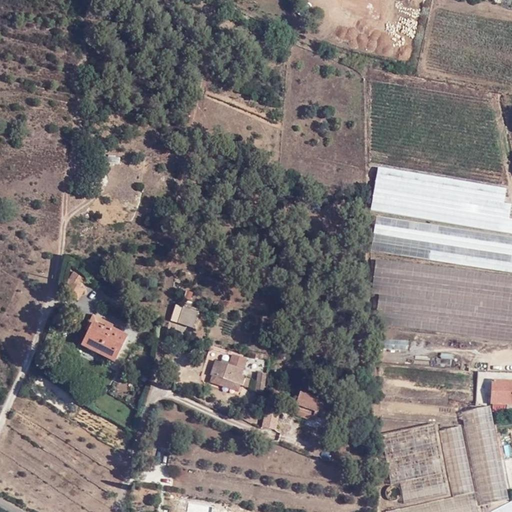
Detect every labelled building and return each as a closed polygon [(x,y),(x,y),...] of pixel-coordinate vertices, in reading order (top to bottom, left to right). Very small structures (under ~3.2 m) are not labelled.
[(505,191),(378,168),(371,210),(511,232),(511,219),(508,219),(510,205),(503,203),(505,191)] [(325,211),(315,209),(314,220),(323,221),(325,211)] [(511,238),(376,217),(371,251),(511,271),(511,238)] [(511,276),(377,260),(373,293),(380,294),(376,323),(511,340),(511,276)] [(83,290),(78,286),(82,280),(70,273),(59,290),(75,301),(83,290)] [(191,323),(177,319),(173,334),(186,339),(191,323)] [(92,322),(83,343),(86,346),(93,353),(114,363),(127,337),(106,326),(104,329),(92,322)] [(86,346),(83,343),(81,347),(93,353),(86,346)] [(212,377),(241,385),(248,387),(250,378),(242,376),(246,361),(231,357),(229,366),(215,362),(210,376),(212,377)] [(507,405),(511,405),(511,373),(493,372),(491,404),(507,405)] [(255,394),(266,395),(267,376),(258,374),(255,394)] [(239,393),(241,385),(212,377),(210,384),(239,393)] [(284,391),(271,389),(267,415),(279,417),(284,391)] [(314,422),(316,417),(317,413),(321,414),(322,411),(322,410),(327,396),(318,393),(316,400),(315,400),(300,394),(293,414),(314,422)] [(491,408),(462,413),(480,506),(509,500),(491,408)] [(317,413),(316,417),(330,422),(333,414),(322,410),(322,411),(321,414),(317,413)] [(433,423),(381,435),(391,484),(400,482),(405,503),(447,495),(433,423)] [(452,498),(474,493),(463,426),(439,432),(452,498)] [(509,490),(511,489),(511,428),(497,431),(509,490)] [(477,511),(474,493),(452,498),(386,511),(477,511)] [(511,511),(511,500),(489,511),(511,511)]
